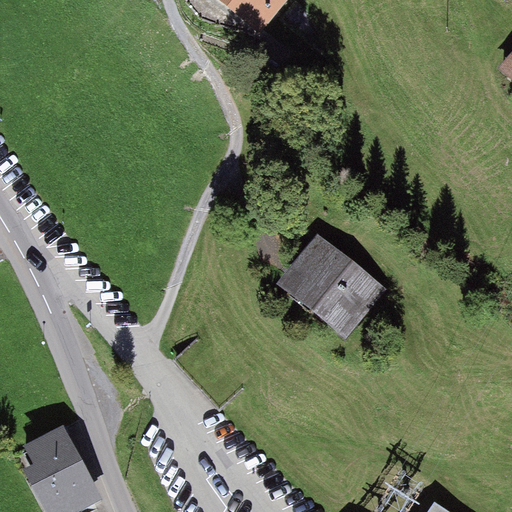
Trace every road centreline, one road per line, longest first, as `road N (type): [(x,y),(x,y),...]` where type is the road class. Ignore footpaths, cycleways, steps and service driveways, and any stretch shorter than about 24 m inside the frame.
road 1 (track): [(170,0),(236,118),(235,146),(143,358)]
road 2 (tertiary): [(0,216),(55,323),(127,511)]
